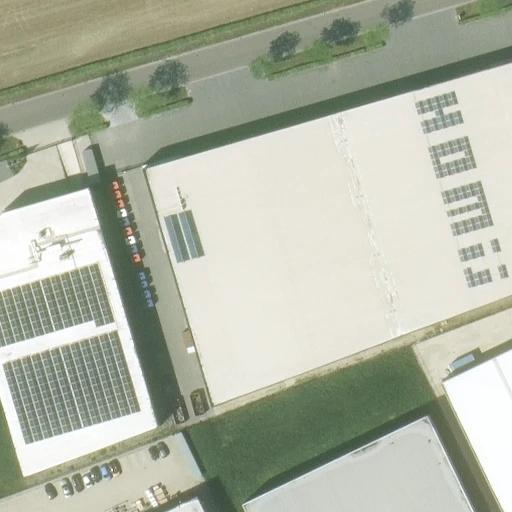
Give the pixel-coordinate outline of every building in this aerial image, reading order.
[(213,407),(511,294),(511,58),(143,166),(213,407)] [(3,210),(0,213),(0,396),(24,477),(161,426),(91,185),(3,210)] [(511,511),(511,347),(440,382),(503,511),(511,511)] [(476,511),(429,413),(244,502),(248,511),(476,511)] [(207,511),(199,493),(159,511),(207,511)]
